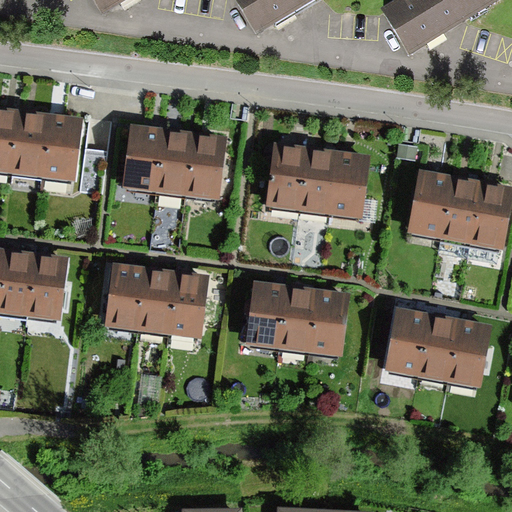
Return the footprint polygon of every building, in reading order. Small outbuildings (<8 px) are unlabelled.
[(96,0),(109,20),(142,0),(96,0)] [(236,0),(261,40),(328,0),(236,0)] [(406,0),(386,13),(414,58),(509,0),(406,0)] [(0,169),(10,170),(17,110),(0,108),(0,169)] [(10,170),(44,174),(51,114),(17,110),(10,170)] [(78,117),(51,114),(44,174),(71,177),(78,117)] [(126,185),(156,189),(163,128),(133,125),(126,185)] [(156,189),(190,192),(197,132),(163,128),(156,189)] [(224,135),(197,132),(190,192),(218,195),(224,135)] [(265,202),(295,207),(305,147),(275,142),(265,202)] [(395,143),(393,157),(413,160),(415,146),(395,143)] [(295,207),(329,212),(339,152),(305,147),(295,207)] [(366,157),(339,152),(329,212),(357,217),(366,157)] [(404,230),(435,236),(447,174),(415,169),(404,230)] [(435,236),(469,243),(481,180),(447,174),(435,236)] [(510,186),(481,180),(469,243),(499,248),(510,186)] [(0,273),(0,308),(31,312),(37,251),(3,247),(0,273)] [(65,254),(37,251),(31,312),(58,315),(65,254)] [(107,323),(137,326),(144,266),(114,262),(107,323)] [(137,326),(172,330),(179,270),(144,266),(137,326)] [(206,273),(179,270),(172,330),(199,333),(206,273)] [(250,342),(280,345),(287,285),(256,281),(250,342)] [(280,345),(314,349),(321,288),(287,285),(280,345)] [(348,291),(321,288),(314,349),(341,352),(348,291)] [(384,365),(414,370),(423,310),(393,305),(384,365)] [(414,370),(448,376),(457,316),(423,310),(414,370)] [(485,320),(457,316),(448,376),(475,380),(485,320)] [(136,401),(156,404),(160,378),(140,375),(136,401)]
